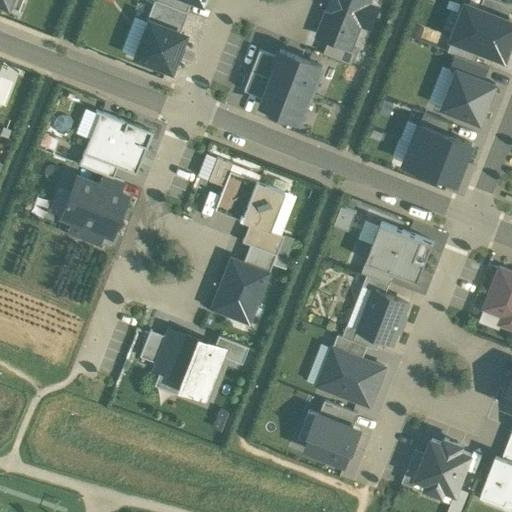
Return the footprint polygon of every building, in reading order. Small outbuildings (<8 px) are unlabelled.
[(186,11),(156,0),(153,0),(146,18),(179,32),(186,11)] [(156,0),(186,11),(191,1),(188,0),(156,0)] [(331,0),(318,35),(326,38),(351,47),(359,27),(363,29),(372,4),(369,2),(369,0),(331,0)] [(483,0),(481,7),(511,18),(511,14),(511,5),(497,0),(483,0)] [(481,7),(467,2),(453,38),(481,49),(506,58),(511,41),(511,18),(481,7)] [(146,18),(145,24),(132,55),(169,69),(183,33),(179,32),(146,18)] [(351,47),(326,38),(321,51),(351,62),(356,49),(351,47)] [(456,54),(476,62),(481,49),(453,38),(449,51),(456,54)] [(277,57),(270,76),(313,93),(324,64),(281,48),(277,57)] [(256,49),(249,68),(270,76),(277,57),(256,49)] [(460,69),(483,78),(488,66),(476,62),(456,54),(452,66),(460,69)] [(270,76),(249,68),(241,88),(262,96),(270,76)] [(483,78),(460,69),(445,107),(482,121),(496,83),(483,78)] [(303,120),(313,93),(270,76),(262,96),(260,103),(303,120)] [(149,130),(99,110),(83,152),(116,165),(133,171),(149,130)] [(424,113),(420,124),(447,135),(452,123),(424,113)] [(406,162),(458,181),(472,144),(447,135),(420,124),(406,162)] [(83,152),(81,151),(76,164),(103,173),(113,177),(116,165),(83,152)] [(230,164),(216,158),(209,179),(222,184),(228,169),(230,164)] [(254,180),(228,169),(222,184),(213,207),(240,217),(254,180)] [(103,173),(99,184),(119,192),(123,181),(113,177),(103,173)] [(60,216),(72,220),(104,233),(112,236),(127,195),(119,192),(99,184),(76,175),(60,216)] [(254,180),(240,217),(250,222),(268,229),(285,191),(254,180)] [(343,205),(336,223),(350,229),(357,211),(343,205)] [(99,245),(104,233),(72,220),(67,232),(99,245)] [(394,270),(420,280),(434,241),(381,221),(366,260),(394,270)] [(268,229),(250,222),(242,240),(250,244),(275,254),(284,234),(268,229)] [(275,254),(250,244),(243,262),(266,271),(269,272),(275,254)] [(211,305),(247,319),(266,271),(243,262),(231,257),(211,305)] [(389,282),(394,270),(366,260),(362,272),(366,273),(389,282)] [(511,268),(500,264),(483,308),(502,316),(499,325),(511,329),(511,268)] [(370,289),(385,295),(390,282),(389,282),(366,273),(362,286),(370,289)] [(381,337),(391,341),(393,341),(407,302),(385,295),(370,289),(356,328),(381,337)] [(348,324),(343,336),(368,345),(376,348),(381,337),(356,328),(348,324)] [(165,335),(149,329),(139,355),(155,361),(165,335)] [(155,361),(153,368),(181,378),(177,387),(207,398),(222,359),(225,351),(214,347),(167,329),(165,335),(155,361)] [(337,333),(332,346),(363,358),(368,345),(343,336),(337,333)] [(240,366),(247,348),(218,337),(214,347),(225,351),(222,359),(240,366)] [(318,384),(370,404),(385,366),(363,358),(332,346),(318,384)] [(326,399),(321,413),(353,425),(358,411),(326,399)] [(356,441),(361,429),(353,425),(321,413),(309,408),(301,428),(312,432),(307,447),(344,461),(350,447),(353,448),(356,441)] [(511,428),(511,429),(501,455),(511,460),(511,428)] [(445,488),(456,492),(471,453),(460,449),(462,444),(445,437),(443,442),(432,438),(427,451),(417,477),(428,481),(426,486),(443,493),(445,488)] [(402,482),(414,486),(417,477),(427,451),(415,447),(402,482)] [(496,453),(481,493),(506,503),(508,498),(511,499),(511,460),(501,455),(496,453)]
